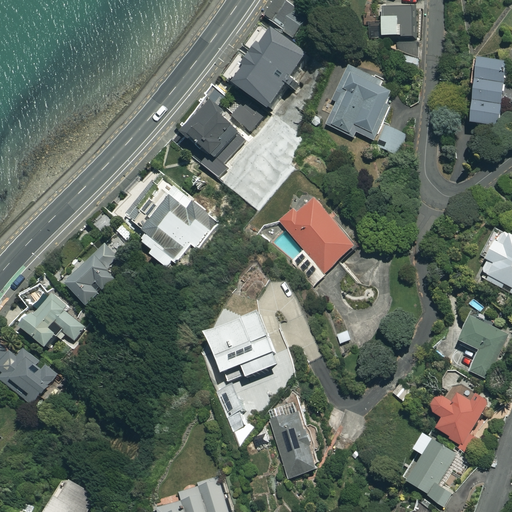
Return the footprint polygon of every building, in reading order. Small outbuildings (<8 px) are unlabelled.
[(418,0),(398,0),(396,9),(387,9),(387,24),(391,24),(391,42),(420,41),(420,9),(417,8),(418,0)] [(309,18),(284,1),(270,21),(294,38),(309,18)] [(421,61),(408,59),(406,67),(420,69),(421,61)] [(511,65),(481,62),(479,88),(483,88),(479,128),(506,131),(511,65)] [(387,83),(353,67),(336,103),(340,105),(329,127),(357,140),(360,135),(377,143),(399,96),(384,89),(387,83)] [(247,105),(235,118),(251,133),(266,117),(259,111),(256,114),(247,105)] [(230,117),(216,106),(189,138),(202,150),(203,148),(219,161),(244,132),(228,118),(230,117)] [(409,137),(388,128),(382,142),(390,145),(387,152),(400,157),(409,137)] [(315,289),(361,249),(319,201),(301,215),(298,212),(284,224),(308,252),(293,265),(315,289)] [(193,214),(181,203),(151,235),(155,238),(148,245),(158,254),(154,258),(168,271),(173,265),(175,267),(193,247),(197,251),(215,231),(210,226),(215,220),(200,207),(193,214)] [(511,236),(499,229),(484,258),(493,263),(487,274),(494,278),(491,283),(507,291),(509,287),(511,288),(511,236)] [(111,246),(70,283),(94,309),(124,282),(112,269),(123,259),(111,246)] [(75,310),(61,298),(30,332),(53,352),(64,339),(57,333),(62,328),(78,343),(90,330),(72,314),(75,310)] [(216,337),(233,384),(252,376),(255,384),(289,371),(269,317),(216,337)] [(511,336),(478,319),(465,345),(483,354),(473,374),(489,381),(511,336)] [(354,342),(350,332),(339,336),(342,346),(354,342)] [(0,369),(15,353),(4,343),(0,347),(0,369)] [(31,353),(25,360),(19,356),(5,372),(11,378),(7,383),(38,409),(60,383),(42,368),(45,364),(31,353)] [(222,381),(218,383),(236,432),(253,426),(237,382),(224,387),(222,381)] [(416,392),(405,383),(395,394),(406,404),(416,392)] [(456,391),(450,402),(443,404),(440,410),(441,417),(449,422),(442,433),(467,448),(493,403),(482,396),(478,404),(456,391)] [(324,472),(304,403),(286,408),(289,419),(274,423),(291,482),(324,472)] [(460,456),(431,438),(421,454),(430,460),(414,485),(448,507),(455,495),(441,487),(460,456)] [(232,511),(224,483),(183,495),(186,503),(161,510),(161,511),(232,511)] [(79,485),(76,492),(69,488),(55,511),(93,511),(102,498),(79,485)]
